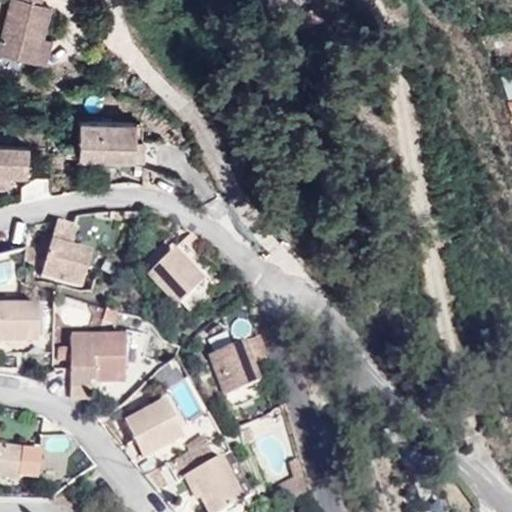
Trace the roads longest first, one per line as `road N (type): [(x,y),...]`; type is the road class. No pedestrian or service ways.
road 1 (residential): [(284,306),(234,247),(176,208),(102,199),(0,217)]
road 2 (residential): [(284,306),(315,314),(364,383),(510,511)]
road 3 (residential): [(329,511),(272,329),(284,306)]
road 4 (residential): [(0,391),(41,401),(92,433),(145,511)]
